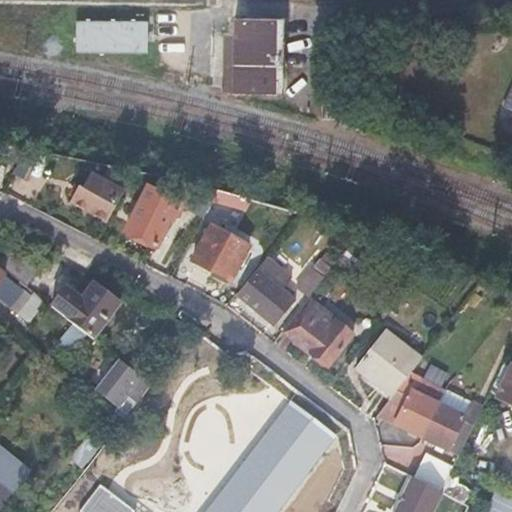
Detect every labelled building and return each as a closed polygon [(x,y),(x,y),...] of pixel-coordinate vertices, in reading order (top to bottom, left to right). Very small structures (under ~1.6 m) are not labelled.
[(147,22),(76,21),(75,52),(147,53),(147,22)] [(285,96),(286,24),(233,23),(232,95),(285,96)] [(89,174),(81,188),(113,206),(124,186),(113,180),(110,186),(89,174)] [(182,205),(148,187),(125,233),(154,248),(171,214),(176,217),(182,205)] [(247,246),(210,226),(190,262),(227,282),(247,246)] [(7,255),(0,263),(0,270),(23,288),(33,275),(7,255)] [(287,278),(264,259),(235,295),(271,326),(291,300),(277,289),(287,278)] [(322,276),(310,267),(296,285),(308,294),(322,276)] [(0,274),(0,301),(26,322),(39,305),(0,274)] [(48,308),(64,321),(70,325),(84,336),(90,341),(118,305),(91,285),(79,301),(63,289),(48,308)] [(304,299),(280,331),(325,366),(354,329),(347,324),(344,327),(333,319),(332,320),(304,299)] [(84,336),(70,325),(55,344),(68,355),(84,336)] [(418,359),(382,331),(353,369),(389,397),(409,371),(418,359)] [(126,369),(113,359),(90,387),(112,405),(128,385),(139,394),(145,384),(126,369)] [(511,364),(492,404),(511,414),(511,364)] [(409,371),(389,397),(375,414),(446,451),(463,417),(436,403),(444,389),(409,371)] [(277,511),(336,436),(290,400),(203,511),(277,511)] [(99,446),(88,438),(69,462),(80,470),(99,446)] [(443,476),(422,465),(415,479),(436,490),(443,476)] [(0,502),(11,490),(0,480),(0,502)] [(130,511),(100,487),(81,511),(82,511),(130,511)] [(506,511),(511,502),(494,493),(483,511),(506,511)]
